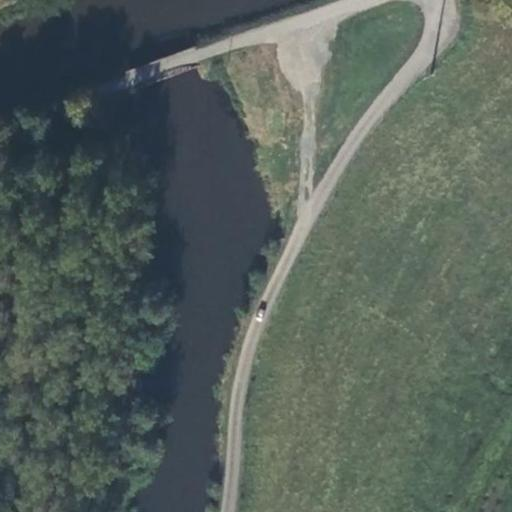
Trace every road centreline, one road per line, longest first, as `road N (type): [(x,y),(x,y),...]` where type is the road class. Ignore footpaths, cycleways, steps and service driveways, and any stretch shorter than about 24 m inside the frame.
road 1 (unclassified): [(227,511),(237,399),(265,305),(350,146),(433,40),(435,0)]
road 2 (unclassified): [(0,125),(371,0)]
road 3 (track): [(300,22),(312,96),(309,215)]
